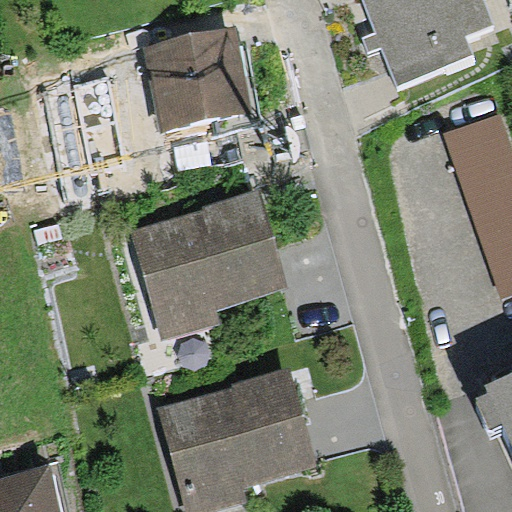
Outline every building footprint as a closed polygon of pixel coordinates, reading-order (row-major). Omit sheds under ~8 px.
[(363,0),(376,33),(381,47),(396,86),(474,56),(466,37),(495,26),(485,0),(363,0)] [(159,130),(252,113),(236,27),(144,44),(159,130)] [(381,47),(376,33),(363,39),(369,52),(381,47)] [(443,133),(502,299),(511,295),(511,146),(500,113),(443,133)] [(261,195),(131,232),(162,340),(220,323),(216,309),(288,288),(261,195)] [(233,388),(157,409),(186,511),(213,511),(248,502),(244,486),(318,466),(291,367),(232,384),(233,388)] [(511,371),(484,384),(488,394),(475,399),(490,430),(503,424),(511,443),(511,371)] [(60,511),(50,467),(0,478),(0,511),(60,511)]
